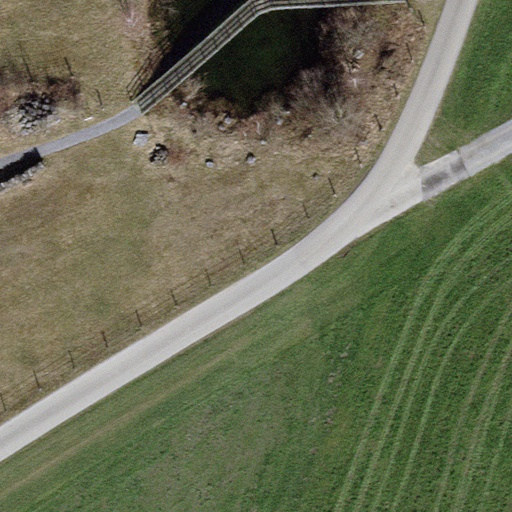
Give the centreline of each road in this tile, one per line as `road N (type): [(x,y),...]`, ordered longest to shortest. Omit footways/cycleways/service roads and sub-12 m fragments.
road 1 (track): [(0,447),(371,218),(465,0)]
road 2 (track): [(371,218),(511,146)]
